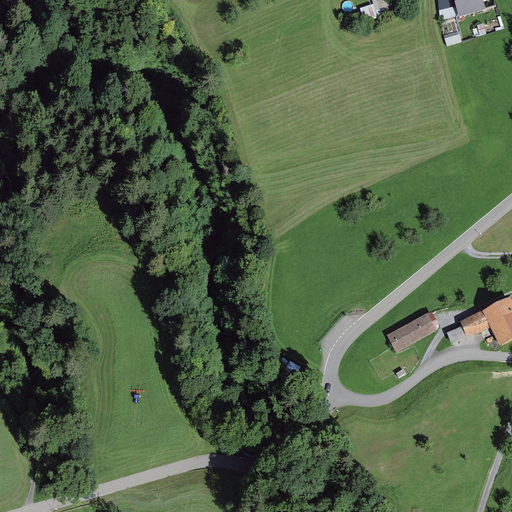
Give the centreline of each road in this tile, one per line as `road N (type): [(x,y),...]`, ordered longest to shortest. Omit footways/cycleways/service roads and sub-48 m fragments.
road 1 (unclassified): [(337,395),(295,454),(258,465),(181,467),(31,511)]
road 2 (unclassified): [(511,203),(348,337),(334,358),(337,395)]
road 3 (unclassified): [(511,358),(465,355),(388,396),(337,395)]
road 4 (track): [(511,295),(450,324),(417,378)]
